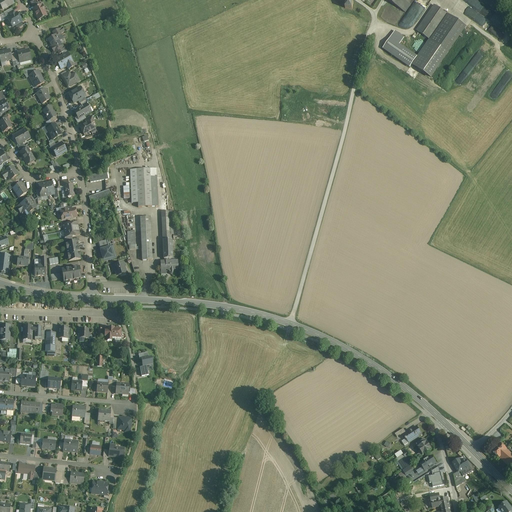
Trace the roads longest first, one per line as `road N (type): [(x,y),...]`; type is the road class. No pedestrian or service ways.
road 1 (secondary): [(92,298),(223,306),(290,324),(377,367),(442,420)]
road 2 (residential): [(35,35),(55,77),(78,171)]
road 3 (residential): [(78,171),(92,298)]
road 4 (residential): [(0,392),(125,408)]
